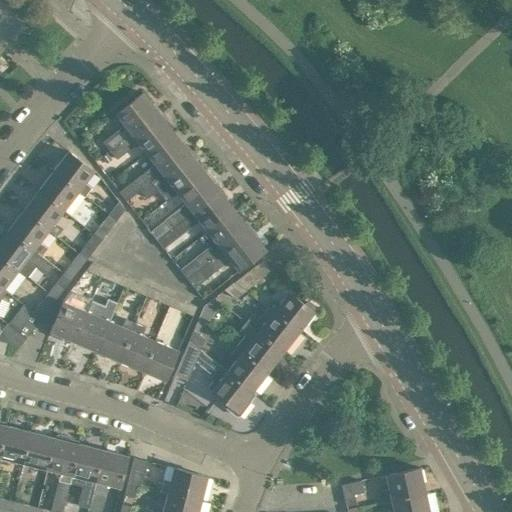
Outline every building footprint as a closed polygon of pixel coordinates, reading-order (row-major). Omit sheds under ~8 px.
[(124,121),(102,138),(109,147),(158,109),(142,89),(116,109),(124,121)] [(158,109),(109,147),(116,155),(138,138),(146,149),(173,128),(158,109)] [(133,177),(119,188),(125,196),(139,185),(140,186),(188,148),(173,128),(146,149),(154,160),(133,177)] [(68,147),(53,168),(78,187),(78,188),(84,192),(91,184),(85,179),(94,167),(68,147)] [(107,147),(99,153),(104,159),(112,153),(107,147)] [(188,148),(140,186),(146,195),(168,178),(176,188),(203,168),(188,148)] [(53,168),(38,187),(63,207),(78,188),(78,187),(53,168)] [(163,216),(150,227),(156,235),(170,225),(218,187),(203,168),(176,188),(185,199),(163,216)] [(38,187),(22,207),(48,227),(55,232),(62,224),(55,218),(63,207),(38,187)] [(170,225),(156,235),(163,244),(177,234),(198,217),(207,227),(207,228),(234,207),(218,187),(170,225)] [(118,197),(108,210),(115,216),(124,205),(118,197)] [(22,207),(7,227),(33,246),(40,252),(46,244),(39,238),(48,227),(22,207)] [(207,241),(178,264),(186,274),(186,275),(249,227),(234,207),(207,228),(207,227),(200,233),(207,241)] [(108,210),(93,230),(100,236),(115,216),(108,210)] [(0,252),(18,266),(27,273),(34,262),(46,271),(52,261),(40,252),(33,246),(7,227),(1,235),(0,234),(0,252)] [(249,227),(186,275),(193,283),(208,271),(209,272),(229,256),(237,267),(264,246),(249,227)] [(93,230),(78,249),(85,255),(100,236),(93,230)] [(78,249),(62,269),(70,275),(85,255),(78,249)] [(0,252),(0,283),(3,286),(18,266),(0,252)] [(262,255),(233,278),(244,287),(271,266),(262,255)] [(91,257),(85,266),(101,272),(105,263),(91,257)] [(105,263),(101,272),(123,282),(127,273),(105,263)] [(62,269),(47,289),(55,295),(70,275),(62,269)] [(127,273),(123,282),(146,292),(150,282),(127,273)] [(233,278),(223,285),(235,294),(244,287),(233,278)] [(150,282),(146,292),(169,301),(173,292),(150,282)] [(272,294),(265,303),(272,308),(298,328),(314,308),(312,307),(313,304),(306,298),(303,300),(288,288),(279,299),(272,294)] [(32,308),(40,314),(55,295),(47,289),(32,308)] [(62,298),(50,327),(52,328),(51,330),(52,332),(59,335),(61,334),(62,332),(73,337),(86,308),(92,294),(81,290),(75,303),(62,298)] [(173,292),(169,301),(192,311),(196,302),(173,292)] [(203,301),(197,313),(205,318),(220,298),(213,293),(203,301)] [(10,316),(6,321),(24,334),(40,314),(32,308),(23,300),(10,316)] [(252,308),(244,318),(283,348),(298,328),(272,308),(265,303),(259,313),(252,308)] [(86,308),(73,337),(96,346),(108,318),(111,309),(102,305),(98,313),(86,308)] [(108,318),(96,346),(118,356),(135,318),(124,314),(120,323),(108,318)] [(135,318),(118,356),(141,366),(154,337),(141,332),(145,323),(135,318)] [(245,330),(235,342),(242,347),(241,348),(267,367),(283,348),(244,318),(238,326),(245,330)] [(6,321),(0,327),(0,337),(7,339),(9,339),(19,342),(24,334),(6,321)] [(192,326),(187,338),(199,346),(200,344),(204,334),(192,326)] [(154,337),(141,366),(164,376),(176,347),(154,337)] [(187,338),(174,370),(184,375),(186,376),(194,357),(209,368),(211,375),(206,382),(212,386),(211,386),(223,396),(221,397),(221,400),(236,411),(239,411),(249,397),(246,395),(252,386),(226,367),(227,366),(200,344),(199,346),(187,338)] [(227,366),(226,367),(252,386),(267,367),(241,348),(242,347),(235,342),(229,350),(235,355),(227,366)] [(6,422),(0,445),(0,453),(22,459),(30,428),(6,422)] [(30,428),(22,459),(46,465),(54,434),(30,428)] [(37,503),(34,511),(60,511),(61,509),(60,508),(68,479),(69,479),(71,471),(70,471),(78,440),(69,437),(70,435),(69,433),(57,430),(56,432),(55,434),(54,434),(46,465),(52,467),(58,476),(50,506),(37,503)] [(71,471),(69,479),(80,482),(81,483),(77,501),(88,504),(94,477),(102,446),(78,440),(70,471),(71,471)] [(102,446),(94,477),(119,483),(127,452),(102,446)] [(133,453),(127,478),(137,480),(141,481),(147,457),(133,453)] [(162,476),(159,487),(166,489),(167,488),(200,496),(206,472),(173,464),(169,478),(162,476)] [(387,485),(379,487),(382,498),(390,496),(423,489),(418,464),(385,471),(387,485)] [(360,477),(340,481),(343,492),(345,502),(356,499),(353,490),(363,488),(360,477)] [(127,478),(124,491),(133,494),(137,480),(127,478)] [(166,489),(161,510),(166,511),(196,511),(200,496),(167,488),(166,489)] [(428,511),(423,489),(390,496),(393,511),(428,511)] [(0,493),(0,503),(11,507),(13,497),(0,493)] [(13,497),(11,507),(31,511),(34,511),(37,503),(13,497)] [(121,500),(118,511),(128,511),(131,502),(121,500)] [(357,511),(356,503),(346,505),(347,511),(357,511)]
